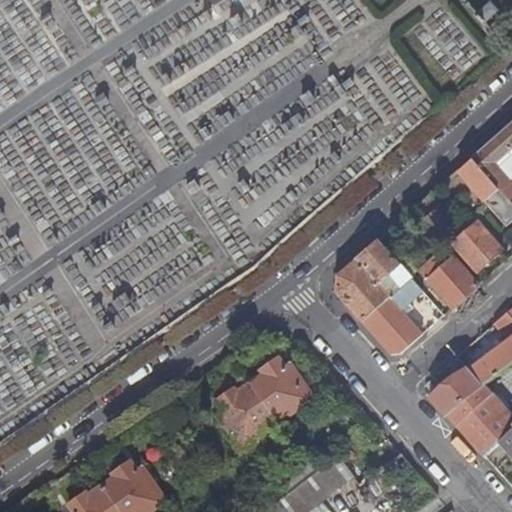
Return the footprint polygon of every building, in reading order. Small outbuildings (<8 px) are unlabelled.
[(511,148),(511,123),(472,159),(511,205),(511,186),(497,169),(493,165),(511,148)] [(511,156),(511,148),(493,165),(497,169),(511,156)] [(511,221),(511,205),(472,159),(457,172),(507,226),(511,221)] [(433,214),(425,220),(449,247),(457,241),(433,214)] [(502,252),(478,224),(454,245),(478,273),(502,252)] [(395,243),(389,236),(381,243),(386,250),(395,243)] [(399,266),(377,242),(336,277),(335,294),(361,323),(390,297),(379,285),(390,274),(394,278),(400,273),(397,269),(399,266)] [(452,309),(477,287),(453,260),(445,267),(436,257),(419,272),(452,309)] [(411,279),(399,266),(397,269),(400,273),(394,278),(390,274),(379,285),(390,297),(410,280),(411,279)] [(390,297),(361,323),(390,355),(401,355),(422,335),(401,312),(422,293),(410,280),(390,297)] [(469,373),(482,389),(483,388),(511,365),(511,321),(506,316),(497,324),(506,335),(511,334),(511,340),(478,366),(465,352),(458,358),(470,372),(469,373)] [(445,417),(446,416),(482,389),(469,373),(470,372),(458,358),(449,366),(459,377),(430,400),(445,417)] [(236,395),(234,392),(217,404),(223,413),(218,418),(240,451),(264,435),(262,432),(287,414),(289,417),(313,400),(289,367),(284,371),(277,362),(260,373),(262,377),(236,395)] [(446,416),(483,458),(499,445),(511,432),(511,418),(483,388),(482,389),(446,416)] [(511,432),(499,445),(511,459),(511,432)] [(279,501),(287,511),(308,511),(352,477),(336,456),(279,501)] [(134,474),(127,465),(110,476),(113,480),(88,498),(85,495),(68,506),(71,511),(150,511),(164,503),(141,470),(134,474)] [(287,511),(279,501),(265,511),(287,511)]
